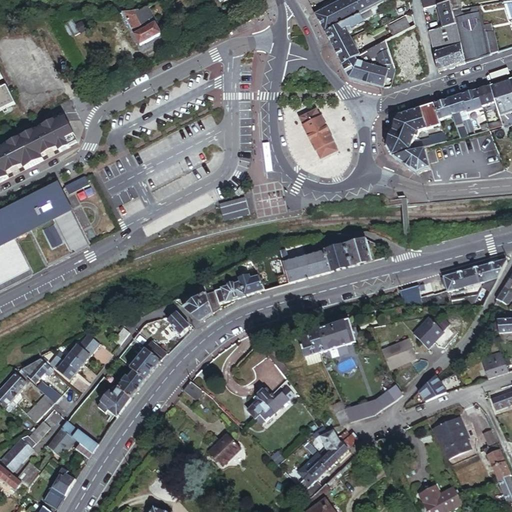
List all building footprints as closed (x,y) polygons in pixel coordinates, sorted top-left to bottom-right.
[(345,0),(315,16),(342,66),(360,56),(348,35),(352,33),(353,30),(364,24),(363,21),(374,15),(376,12),(380,10),(384,16),(409,3),(408,0),(345,0)] [(420,0),(423,9),(437,6),(441,5),(440,0),(420,0)] [(460,1),(441,5),(437,6),(443,28),(456,25),(459,37),(484,31),(490,56),(498,53),(491,25),(482,27),(479,14),(466,18),(464,10),(462,10),(460,1)] [(506,2),(503,3),(508,22),(511,20),(511,3),(511,1),(506,2)] [(263,6),(253,11),(255,17),(266,11),(263,6)] [(140,11),(122,13),(140,47),(162,36),(149,10),(142,13),(140,11)] [(411,29),(406,18),(389,28),(394,39),(411,29)] [(88,19),(75,26),(79,35),(93,28),(88,19)] [(72,22),(61,27),(68,40),(79,35),(75,26),(72,22)] [(465,63),(459,37),(456,25),(443,28),(428,32),(438,72),(465,63)] [(490,56),(484,31),(459,37),(465,63),(490,56)] [(385,43),(360,56),(342,66),(349,80),(382,88),(387,71),(380,69),(381,66),(392,66),(385,43)] [(0,79),(0,114),(14,108),(0,79)] [(511,80),(490,87),(495,104),(501,121),(503,127),(511,124),(511,80)] [(495,104),(490,87),(477,91),(482,107),(495,104)] [(482,107),(477,91),(463,96),(467,112),(468,114),(483,110),(482,107)] [(463,126),(460,114),(467,112),(463,96),(448,101),(452,117),(456,128),(463,126)] [(452,117),(448,101),(434,105),(439,120),(452,117)] [(439,120),(434,105),(421,109),(427,130),(440,126),(439,120)] [(427,130),(421,109),(400,116),(387,148),(392,158),(445,143),(442,132),(429,135),(430,138),(420,140),(419,137),(416,138),(415,133),(427,130)] [(338,153),(317,110),(299,120),(320,162),(338,153)] [(0,183),(7,181),(5,177),(23,168),(25,171),(26,171),(44,162),(42,158),(58,150),(60,154),(69,149),(69,148),(77,144),(75,138),(65,117),(56,122),(56,121),(41,128),(42,130),(35,133),(35,132),(6,146),(7,147),(0,151),(0,150),(0,183)] [(503,127),(501,121),(487,125),(487,124),(480,126),(482,133),(503,127)] [(466,137),(463,126),(456,128),(459,139),(466,137)] [(427,130),(415,133),(416,138),(419,137),(420,140),(430,138),(429,135),(427,130)] [(430,149),(393,159),(394,161),(419,177),(422,173),(436,169),(430,149)] [(44,162),(60,154),(58,150),(42,158),(44,162)] [(7,181),(26,171),(25,171),(23,168),(5,177),(7,181)] [(85,178),(66,188),(70,196),(89,186),(85,178)] [(0,292),(32,276),(15,241),(30,233),(48,268),(89,247),(59,189),(11,214),(13,218),(0,224),(0,292)] [(247,202),(221,208),(225,223),(251,217),(247,202)] [(0,224),(13,218),(11,214),(10,212),(0,216),(0,224)] [(389,259),(386,251),(370,243),(367,243),(364,243),(362,245),(347,249),(352,269),(389,259)] [(327,253),(325,248),(318,250),(319,256),(292,263),(289,253),(282,255),(291,286),(332,275),(327,253)] [(332,275),(352,269),(347,249),(327,253),(332,275)] [(445,279),(448,294),(484,285),(476,301),(451,301),(452,308),(482,308),(508,262),(445,279)] [(266,293),(259,276),(241,282),(242,284),(246,299),(266,293)] [(497,301),(504,305),(506,307),(509,307),(511,301),(511,278),(510,282),(503,292),(497,301)] [(246,299),(242,284),(228,288),(229,289),(214,294),(212,287),(206,289),(208,295),(213,316),(219,312),(218,307),(246,299)] [(419,287),(400,293),(402,308),(405,308),(452,308),(451,301),(448,294),(435,297),(434,295),(422,298),(419,287)] [(190,295),(196,304),(206,297),(201,289),(190,295)] [(213,316),(208,295),(206,297),(196,304),(185,312),(201,326),(213,316)] [(322,319),(320,314),(309,317),(311,323),(322,319)] [(191,329),(179,317),(169,326),(181,338),(191,329)] [(413,336),(428,352),(446,336),(445,335),(451,329),(446,325),(441,331),(430,319),(413,336)] [(345,324),(299,340),(306,360),(321,355),(355,343),(349,324),(345,324)] [(511,324),(497,324),(496,337),(511,338),(511,324)] [(114,344),(119,347),(128,335),(122,332),(114,344)] [(101,348),(89,338),(82,348),(87,352),(85,354),(78,349),(72,357),(85,368),(101,348)] [(383,353),(390,372),(417,362),(410,343),(383,353)] [(168,357),(152,344),(147,352),(162,364),(168,357)] [(273,348),(264,351),(283,376),(289,372),(281,362),(283,360),(273,348)] [(147,384),(162,364),(147,352),(131,372),(135,375),(147,384)] [(479,364),(485,381),(491,379),(506,374),(498,354),(487,358),(479,364)] [(306,360),(308,367),(324,362),(321,355),(306,360)] [(72,357),(65,365),(79,376),(85,368),(72,357)] [(65,365),(59,360),(52,368),(72,385),(79,376),(65,365)] [(33,374),(28,379),(36,386),(43,378),(45,379),(47,377),(49,379),(54,373),(42,363),(29,369),(29,370),(33,374)] [(29,370),(22,377),(26,381),(28,379),(33,374),(29,370)] [(9,374),(3,382),(5,381),(18,374),(16,372),(9,374)] [(201,372),(195,379),(205,388),(211,381),(201,372)] [(21,395),(31,385),(26,381),(22,377),(18,374),(5,381),(21,395)] [(132,402),(147,384),(135,375),(130,381),(128,380),(124,385),(125,387),(120,393),(132,402)] [(435,377),(419,392),(426,403),(445,395),(435,377)] [(21,395),(5,381),(3,382),(0,385),(0,391),(16,407),(22,400),(21,395)] [(191,384),(183,393),(197,403),(204,393),(191,384)] [(59,401),(50,393),(48,394),(41,387),(38,391),(43,396),(55,406),(59,401)] [(132,402),(120,393),(114,388),(96,409),(106,417),(108,414),(117,422),(132,402)] [(249,412),(256,419),(259,416),(266,423),(286,405),(289,408),(292,404),(290,401),(295,396),(289,389),(276,401),(267,392),(259,399),(261,401),(249,412)] [(332,406),(341,427),(376,415),(402,396),(396,389),(369,406),(346,413),(342,403),(332,406)] [(16,407),(0,391),(0,407),(8,415),(16,407)] [(511,410),(511,395),(495,401),(499,415),(511,410)] [(55,406),(43,396),(34,407),(45,417),(55,406)] [(45,417),(34,407),(26,416),(37,426),(45,417)] [(259,416),(256,419),(263,426),(266,423),(259,416)] [(459,419),(433,432),(448,462),(472,450),(467,440),(470,439),(459,419)] [(55,427),(47,421),(30,441),(28,439),(20,441),(21,443),(2,463),(13,474),(32,456),(30,454),(55,427)] [(21,428),(30,437),(36,431),(26,422),(21,428)] [(69,425),(51,450),(58,455),(59,452),(66,457),(76,443),(78,445),(75,449),(77,451),(76,454),(89,464),(99,449),(69,425)] [(485,452),(510,508),(511,507),(511,484),(509,478),(511,477),(490,431),(483,434),(490,450),(485,452)] [(320,467),(322,465),(331,455),(342,445),(338,440),(336,438),(335,432),(320,436),(325,453),(315,462),(320,467)] [(347,450),(358,440),(352,434),(350,436),(346,432),(338,440),(342,445),(347,450)] [(227,434),(209,451),(222,466),(241,449),(227,434)] [(307,442),(301,447),(306,452),(311,447),(307,442)] [(349,452),(347,450),(342,445),(331,455),(339,462),(349,452)] [(270,457),(279,467),(285,461),(277,452),(270,457)] [(339,462),(331,455),(322,465),(329,472),(339,462)] [(320,467),(315,462),(301,474),(308,481),(312,478),(310,476),(320,467)] [(329,472),(322,465),(320,467),(310,476),(312,478),(317,483),(329,472)] [(30,466),(27,469),(38,477),(41,473),(30,466)] [(18,481),(0,467),(0,481),(15,493),(22,485),(28,489),(38,477),(27,469),(18,481)] [(62,477),(45,504),(58,511),(77,483),(63,470),(60,475),(62,477)] [(312,478),(308,481),(314,486),(320,491),(323,489),(317,483),(312,478)] [(310,500),(306,504),(310,509),(318,504),(331,491),(326,486),(323,489),(320,491),(314,486),(304,494),(310,500)] [(434,489),(419,497),(427,511),(451,511),(462,506),(454,490),(439,498),(434,489)] [(333,511),(327,503),(314,511),(333,511)]
